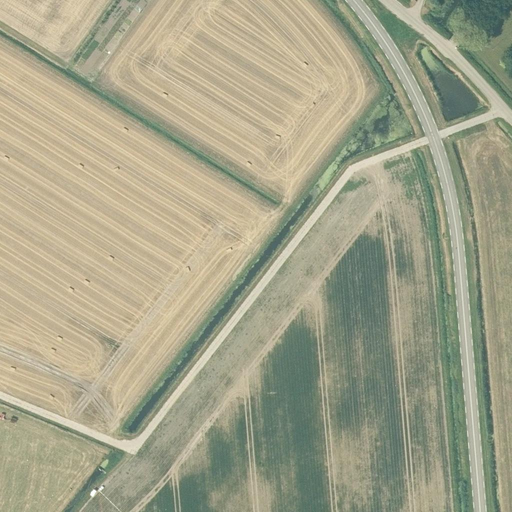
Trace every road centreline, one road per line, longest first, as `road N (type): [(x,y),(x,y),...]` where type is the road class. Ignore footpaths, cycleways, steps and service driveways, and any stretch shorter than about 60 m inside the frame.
road 1 (track): [(0,396),(132,450),(350,169),(505,110)]
road 2 (secondary): [(353,0),(411,85),(450,198),(480,511)]
road 3 (unclassified): [(511,118),(411,20)]
